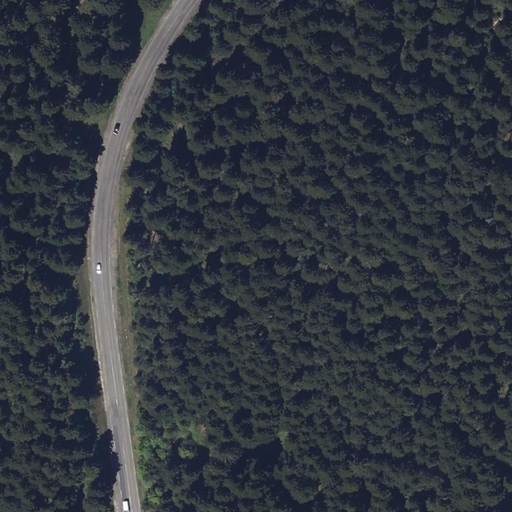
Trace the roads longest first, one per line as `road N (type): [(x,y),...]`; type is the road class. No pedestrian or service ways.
road 1 (secondary): [(189,0),(153,53),(120,130),(101,211),(101,277),(133,511)]
road 2 (track): [(114,0),(0,87)]
